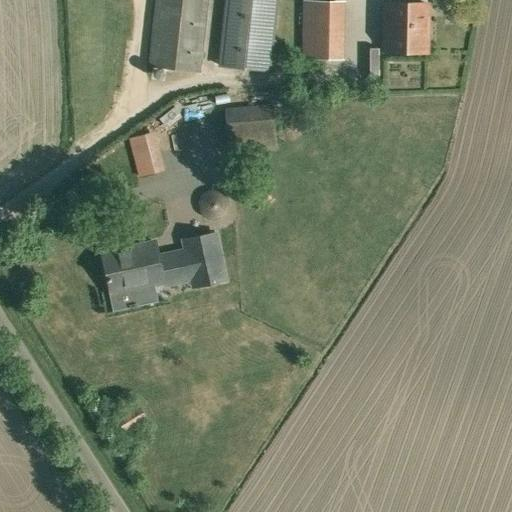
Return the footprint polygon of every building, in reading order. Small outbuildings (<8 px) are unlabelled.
[(201,72),(209,0),(159,0),(152,66),(201,72)] [(278,0),(228,0),(221,65),(270,71),(278,0)] [(306,59),(338,60),(339,3),(307,3),(306,59)] [(430,7),(388,6),(386,54),(429,55),(430,7)] [(278,151),(275,107),(227,111),(230,155),(278,151)] [(138,137),(145,176),(171,171),(164,132),(138,137)] [(110,293),(164,282),(164,286),(193,280),(194,288),(226,281),(216,234),(185,241),(186,249),(159,255),(156,243),(102,254),(110,293)] [(150,411),(127,423),(132,433),(155,420),(150,411)]
